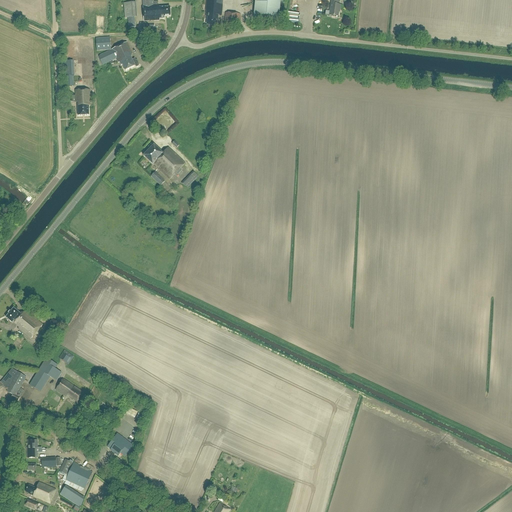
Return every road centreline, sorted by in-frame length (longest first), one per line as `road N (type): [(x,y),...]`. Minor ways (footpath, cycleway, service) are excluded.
road 1 (tertiary): [(0,293),(152,111),(209,75),(291,63),(511,88)]
road 2 (unclassified): [(511,60),(295,34),(254,33),(196,47),(178,39)]
road 3 (track): [(0,13),(55,38),(174,36)]
road 4 (tertiary): [(61,172),(178,39)]
road 5 (unclassified): [(61,172),(53,0)]
road 6 (tertiary): [(152,505),(53,431),(17,417)]
